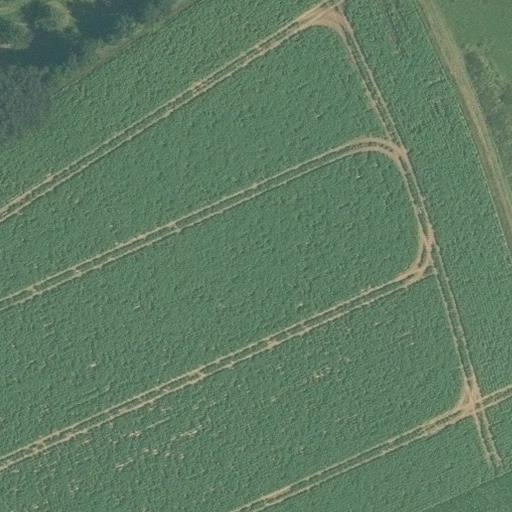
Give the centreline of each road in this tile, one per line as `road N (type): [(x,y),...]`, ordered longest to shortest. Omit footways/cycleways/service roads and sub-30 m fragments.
road 1 (track): [(416,0),(462,96),(511,247)]
road 2 (track): [(204,0),(0,134)]
